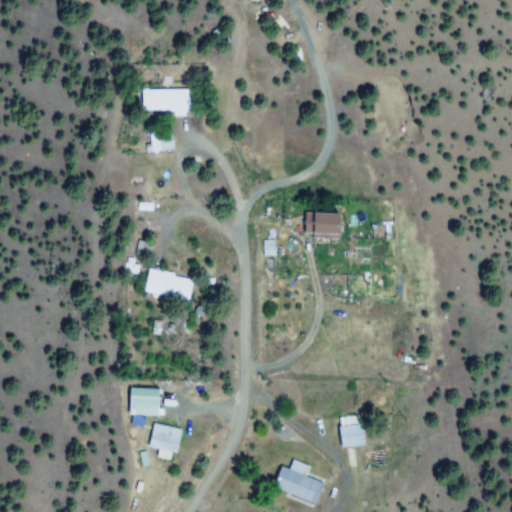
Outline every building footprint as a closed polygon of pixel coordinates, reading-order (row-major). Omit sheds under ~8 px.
[(134,89),(134,115),(183,115),(183,89),(134,89)] [(298,236),(334,236),(334,213),(298,213),(298,236)] [(188,278),(145,270),(140,292),(183,300),(188,278)] [(360,446),(357,416),(333,419),(337,448),(360,446)] [(176,429),(149,425),(146,448),(155,450),(154,458),(172,460),(176,429)] [(305,468),(289,461),(285,470),(276,466),(268,486),(310,504),(318,483),(302,476),(305,468)]
